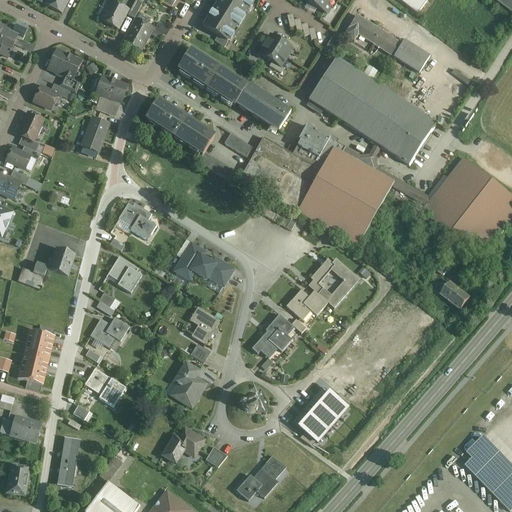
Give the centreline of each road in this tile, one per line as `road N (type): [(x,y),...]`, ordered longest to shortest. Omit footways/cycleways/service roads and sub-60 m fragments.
road 1 (residential): [(113,178),(247,264),(234,379)]
road 2 (secondary): [(333,511),(511,302)]
road 3 (residential): [(113,178),(56,403)]
road 4 (residential): [(302,107),(283,144),(266,134),(245,137),(148,77)]
road 5 (residential): [(234,379),(216,406),(233,434),(266,429),(276,402)]
road 6 (residential): [(52,30),(0,146)]
